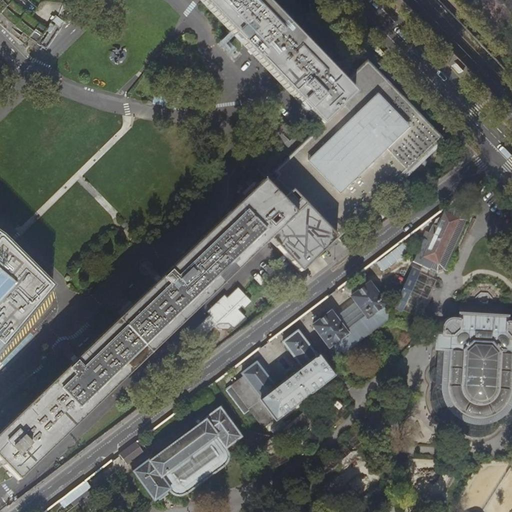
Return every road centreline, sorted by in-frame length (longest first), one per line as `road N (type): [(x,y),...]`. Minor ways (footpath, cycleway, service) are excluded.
road 1 (residential): [(19,511),(499,148)]
road 2 (primary): [(499,148),(358,0)]
